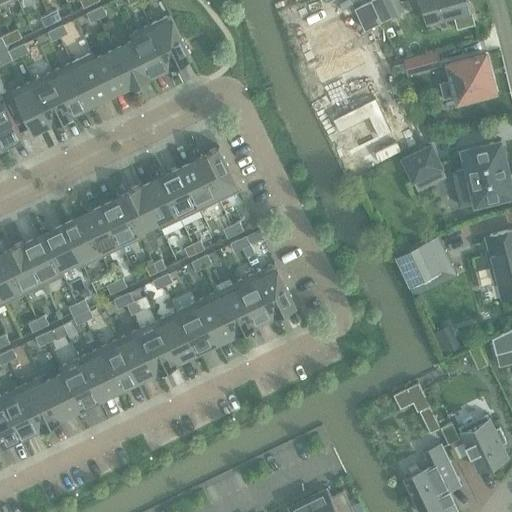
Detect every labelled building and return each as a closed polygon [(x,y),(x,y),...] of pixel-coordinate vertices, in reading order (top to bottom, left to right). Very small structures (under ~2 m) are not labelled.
[(393,18),(405,12),(399,0),(374,0),(356,9),(366,31),(393,18)] [(422,0),(428,22),(455,15),(458,29),(476,24),(472,10),(474,10),(471,0),(422,0)] [(107,14),(102,5),(94,9),(99,18),(107,14)] [(99,18),(94,9),(86,13),(91,22),(99,18)] [(57,10),(49,14),(53,23),(61,19),(57,10)] [(49,14),(41,18),(45,27),(53,23),(49,14)] [(173,21),(170,14),(150,24),(153,31),(161,49),(170,66),(171,68),(191,58),(190,56),(182,39),(173,21)] [(335,19),(303,35),(315,59),(311,61),(318,76),(322,74),(324,78),(356,62),(335,19)] [(68,33),(63,24),(55,28),(60,37),(68,33)] [(153,31),(150,24),(130,33),(133,40),(142,58),(150,75),(151,78),(152,77),(151,75),(169,66),(170,68),(171,68),(170,66),(161,49),(153,31)] [(60,37),(55,28),(47,32),(52,41),(60,37)] [(18,29),(10,32),(14,41),(22,38),(18,29)] [(14,41),(10,32),(2,36),(6,45),(14,41)] [(133,40),(130,33),(129,34),(132,40),(114,49),(123,68),(131,85),(132,87),(151,78),(150,75),(142,58),(133,40)] [(29,52),(24,43),(17,46),(21,55),(29,52)] [(21,55),(17,46),(8,50),(13,59),(21,55)] [(123,68),(114,49),(96,58),(92,52),(91,52),(94,59),(111,94),(130,85),(131,87),(132,87),(131,85),(123,68)] [(94,59),(91,52),(72,62),(75,68),(92,103),(111,94),(94,59)] [(449,62),(453,80),(440,83),(443,99),(457,96),(458,99),(496,90),(487,53),(449,62)] [(415,57),(403,60),(407,74),(419,71),(415,57)] [(75,68),(72,62),(52,71),(55,77),(64,96),(72,113),(74,115),(73,112),(92,103),(75,68)] [(55,77),(52,71),(33,80),(36,87),(45,105),(53,122),(54,124),(74,115),(72,113),(64,96),(55,77)] [(36,87),(33,80),(12,90),(15,97),(32,132),(52,122),(53,125),(54,124),(53,122),(45,105),(36,87)] [(2,95),(0,96),(0,143),(2,147),(22,137),(5,102),(2,95)] [(378,99),(337,120),(343,134),(372,119),(382,139),(395,132),(378,99)] [(506,159),(507,159),(502,138),(461,148),(466,169),(467,168),(462,150),(461,149),(463,148),(463,149),(500,140),(500,139),(501,139),(502,141),(501,141),(506,159)] [(475,203),(475,204),(477,204),(477,203),(511,194),(511,184),(509,174),(511,174),(507,159),(506,159),(501,141),(502,141),(501,139),(500,139),(500,140),(463,149),(463,148),(461,149),(462,150),(467,168),(466,169),(453,172),(461,206),(474,203),(475,203)] [(402,159),(413,181),(442,167),(431,145),(402,159)] [(220,148),(219,146),(198,156),(199,158),(216,193),(219,200),(240,190),(237,184),(220,148)] [(199,158),(198,156),(197,156),(198,159),(180,168),(197,203),(200,209),(219,200),(216,193),(199,158)] [(197,203),(180,168),(160,177),(177,212),(181,219),(200,209),(197,203)] [(475,204),(475,203),(474,203),(474,205),(511,195),(511,178),(511,174),(509,174),(511,184),(511,194),(477,203),(477,204),(475,204)] [(177,212),(160,177),(142,186),(141,183),(140,184),(141,186),(158,222),(161,228),(181,219),(177,212)] [(141,186),(140,184),(120,193),(121,196),(139,231),(142,238),(143,237),(140,231),(157,222),(160,229),(161,228),(158,222),(141,186)] [(121,196),(120,193),(119,194),(120,196),(102,205),(119,240),(122,247),(142,238),(139,231),(121,196)] [(119,240),(102,205),(82,214),(100,250),(103,256),(122,247),(119,240)] [(100,250),(82,214),(63,224),(80,259),(83,266),(103,256),(100,250)] [(239,221),(231,225),(236,234),(244,230),(239,221)] [(80,259),(63,224),(43,233),(60,269),(64,275),(61,268),(79,260),(82,266),(83,266),(80,259)] [(236,234),(231,225),(223,229),(228,238),(236,234)] [(511,229),(491,234),(495,249),(492,250),(496,265),(492,266),(496,283),(500,282),(504,298),(511,295),(511,229)] [(60,269),(43,233),(25,242),(24,240),(23,240),(24,243),(41,278),(44,285),(64,275),(60,269)] [(250,244),(246,235),(238,239),(242,248),(250,244)] [(242,248),(238,239),(230,243),(234,252),(242,248)] [(24,243),(23,240),(3,250),(4,252),(21,287),(25,294),(44,285),(41,278),(24,243)] [(200,240),(192,244),(197,253),(205,249),(200,240)] [(428,241),(398,255),(412,285),(442,271),(428,241)] [(197,253),(192,244),(184,248),(189,257),(197,253)] [(4,252),(3,250),(2,250),(3,253),(0,254),(0,292),(2,297),(5,303),(25,294),(21,287),(4,252)] [(212,263),(207,254),(199,258),(204,267),(212,263)] [(204,267),(199,258),(191,261),(195,271),(204,267)] [(161,259),(154,262),(158,271),(166,268),(161,259)] [(158,271),(154,262),(145,266),(150,275),(158,271)] [(296,307),(275,263),(254,273),(276,317),(296,307)] [(173,282),(168,273),(160,276),(165,285),(173,282)] [(276,317),(254,273),(235,282),(256,326),(257,326),(256,323),(274,315),(275,317),(276,317)] [(165,285),(160,276),(152,280),(157,289),(165,285)] [(123,277),(115,281),(119,290),(127,286),(123,277)] [(119,290),(115,281),(107,285),(111,294),(119,290)] [(256,326),(235,282),(216,291),(237,336),(256,326)] [(134,300),(129,291),(121,295),(126,304),(134,300)] [(237,336),(216,291),(196,301),(216,343),(235,334),(236,336),(237,336)] [(126,304),(121,295),(113,299),(118,308),(126,304)] [(85,299),(77,302),(81,311),(89,308),(85,299)] [(216,343),(196,301),(177,310),(197,352),(216,343)] [(81,311),(77,302),(69,306),(73,315),(81,311)] [(93,317),(89,308),(81,311),(85,320),(93,317)] [(197,352),(177,310),(157,320),(178,364),(179,363),(178,361),(197,352)] [(85,320),(81,311),(73,315),(77,324),(85,320)] [(44,315),(36,319),(41,328),(49,324),(44,315)] [(41,328),(36,319),(28,323),(33,332),(41,328)] [(178,364),(157,320),(138,329),(159,373),(178,364)] [(443,326),(434,331),(445,352),(454,348),(443,326)] [(511,328),(492,338),(496,354),(511,350),(511,328)] [(56,338),(51,329),(43,333),(48,342),(56,338)] [(159,373),(138,329),(118,338),(138,380),(157,371),(158,374),(159,373)] [(48,342),(43,333),(35,337),(40,346),(48,342)] [(6,334),(0,336),(0,342),(2,346),(10,343),(6,334)] [(138,380),(118,338),(99,348),(119,390),(138,380)] [(479,344),(468,349),(473,359),(484,354),(479,344)] [(17,357),(12,348),(4,352),(9,361),(17,357)] [(119,390),(99,348),(79,357),(99,399),(119,390)] [(9,361),(4,352),(0,353),(0,363),(1,364),(9,361)] [(99,399),(79,357),(60,367),(80,408),(99,399)] [(80,408),(60,367),(58,367),(61,374),(44,382),(41,375),(40,376),(61,420),(62,420),(61,417),(80,408)] [(61,420),(40,376),(21,385),(42,430),(61,420)] [(42,430),(21,385),(1,395),(21,437),(40,428),(41,430),(42,430)] [(21,437),(1,395),(0,395),(0,441),(2,446),(21,437)] [(430,434),(441,428),(430,406),(419,411),(430,434)] [(499,428),(495,430),(487,413),(458,426),(466,443),(465,443),(470,455),(472,455),(479,469),(507,456),(502,444),(506,442),(503,435),(499,428)] [(448,444),(459,439),(452,422),(441,428),(448,444)] [(416,504),(417,503),(413,497),(419,494),(423,501),(428,511),(448,511),(457,508),(457,510),(459,509),(458,508),(450,491),(445,481),(456,476),(460,485),(462,485),(461,482),(457,475),(441,442),(440,443),(424,451),(423,451),(430,466),(419,471),(404,478),(404,476),(402,477),(412,497),(416,504)] [(354,511),(343,490),(332,495),(328,488),(308,498),(314,511),(354,511)] [(417,503),(416,504),(419,511),(428,511),(423,501),(419,494),(413,497),(417,503)] [(314,511),(308,498),(287,508),(289,511),(314,511)]
